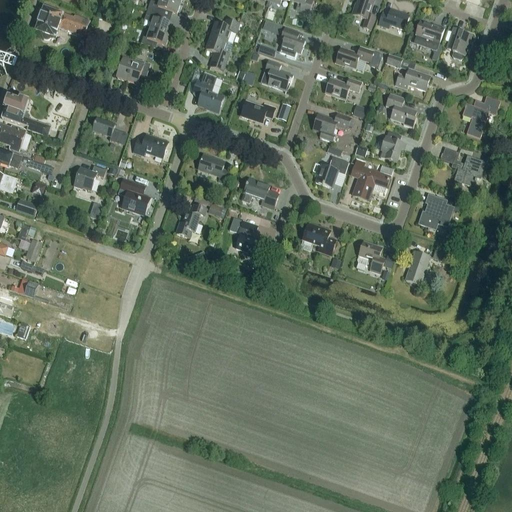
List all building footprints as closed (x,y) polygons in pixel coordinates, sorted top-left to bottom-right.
[(180,5),(165,0),(160,0),(159,5),(155,3),(152,13),(163,17),(165,11),(177,15),(180,5)] [(292,0),(292,3),(297,5),(296,11),(299,12),(309,16),(314,2),(309,0),(292,0)] [(371,32),(375,19),(369,17),(375,1),(372,0),(358,0),(356,9),(355,9),(352,16),(366,21),(363,29),(371,32)] [(74,20),(44,9),(35,32),(41,34),(41,35),(42,37),(42,38),(42,39),(43,41),(44,41),(45,42),(47,42),(48,42),(50,42),(50,41),(52,40),(53,40),(54,38),(55,39),(59,29),(85,39),(90,23),(75,17),(74,20)] [(405,32),(410,18),(391,11),(389,17),(383,15),(379,27),(389,30),(390,27),(405,32)] [(163,17),(152,13),(148,23),(152,24),(150,30),(169,37),(173,27),(161,23),(163,17)] [(211,38),(227,44),(231,33),(236,35),(239,26),(226,21),(224,28),(215,25),(211,38)] [(439,46),(445,30),(438,27),(437,29),(420,23),(416,37),(413,45),(432,52),(434,56),(433,59),(438,60),(442,47),(439,46)] [(169,37),(150,30),(148,37),(144,35),(141,45),(152,49),(154,43),(166,47),(169,37)] [(285,30),(283,36),(281,40),(284,41),(280,54),(286,57),(286,58),(295,61),(297,55),(296,54),(297,53),(301,54),(305,43),(294,39),(296,34),(285,30)] [(453,52),(452,53),(454,54),(452,58),(453,60),(461,62),(463,61),(464,57),(465,58),(472,37),(459,33),(460,32),(454,30),(447,50),(453,52)] [(223,54),(227,44),(211,38),(206,52),(215,54),(210,69),(223,73),(229,56),(223,54)] [(370,65),(374,54),(360,49),(358,56),(341,50),(336,65),(345,68),(345,67),(356,71),(359,61),(370,65)] [(259,56),(253,54),(251,61),(257,63),(259,56)] [(117,80),(127,83),(133,64),(127,62),(129,58),(119,55),(115,67),(121,69),(117,80)] [(386,67),(400,71),(403,62),(389,57),(386,67)] [(140,66),(133,64),(127,83),(137,87),(141,76),(147,77),(151,66),(141,63),(140,66)] [(269,63),(266,71),(261,85),(286,93),(289,86),(290,86),(293,78),(279,73),(281,67),(269,63)] [(431,78),(409,71),(406,78),(399,75),(395,87),(407,91),(408,87),(425,93),(431,78)] [(245,76),(239,74),(236,82),(242,84),(245,76)] [(214,79),(205,76),(203,83),(198,82),(193,95),(201,98),(198,107),(210,111),(210,112),(218,115),(224,99),(209,94),(214,79)] [(359,94),(362,85),(349,80),(347,86),(330,80),(325,95),(345,102),(349,91),(359,94)] [(47,139),(51,129),(29,121),(30,118),(26,113),(29,104),(20,102),(21,99),(10,96),(9,100),(8,99),(4,110),(5,110),(2,120),(28,129),(27,132),(47,139)] [(414,120),(416,113),(402,109),(405,101),(390,96),(385,109),(393,111),(390,121),(404,125),(403,127),(413,130),(416,121),(414,120)] [(496,118),(501,103),(486,99),(484,105),(475,102),(473,108),(466,106),(462,118),(472,121),(467,136),(480,141),(486,124),(489,115),(496,118)] [(272,121),(276,109),(264,106),(263,109),(246,103),(241,118),(262,126),(265,119),(272,121)] [(366,119),(368,108),(356,106),(354,116),(366,119)] [(289,115),(280,111),(277,119),(287,122),(289,115)] [(336,128),(347,131),(351,120),(337,116),(335,122),(318,116),(313,131),(321,134),(320,139),(333,143),(335,138),(333,137),(336,128)] [(116,145),(120,133),(114,131),(115,127),(97,120),(93,133),(111,139),(110,143),(116,145)] [(0,126),(0,136),(27,146),(30,139),(28,138),(29,136),(26,135),(26,134),(11,128),(11,130),(0,126)] [(388,133),(385,143),(381,154),(382,154),(380,159),(397,165),(404,145),(400,144),(401,138),(388,133)] [(27,146),(0,136),(0,144),(10,149),(9,152),(18,155),(20,151),(25,153),(27,146)] [(163,161),(168,145),(146,137),(144,143),(138,141),(133,154),(144,158),(145,155),(163,161)] [(481,182),(487,164),(467,158),(464,166),(456,163),(459,155),(445,150),(441,162),(452,166),(451,169),(458,171),(453,185),(461,187),(462,186),(474,190),(477,180),(481,182)] [(43,167),(22,159),(0,151),(0,165),(1,165),(0,166),(9,170),(9,168),(18,171),(20,164),(28,168),(41,173),(43,167)] [(45,161),(36,157),(34,162),(44,166),(45,161)] [(226,186),(230,174),(223,171),(225,164),(203,157),(198,172),(219,179),(218,183),(226,186)] [(344,177),(349,165),(333,159),(329,169),(322,167),(315,185),(332,190),(338,174),(344,177)] [(353,198),(368,203),(372,191),(381,194),(382,191),(385,193),(390,179),(363,170),(364,165),(357,162),(351,178),(359,180),(353,198)] [(103,180),(106,172),(94,168),(92,174),(80,169),(73,188),(82,191),(83,190),(91,193),(97,177),(103,180)] [(17,182),(11,179),(0,175),(0,190),(12,195),(17,182)] [(144,218),(150,200),(143,198),(146,189),(123,181),(118,196),(126,199),(122,211),(144,218)] [(249,181),(244,196),(241,203),(249,205),(251,198),(263,202),(261,207),(273,211),(279,197),(268,193),(270,188),(249,181)] [(35,184),(34,194),(46,195),(47,185),(35,184)] [(448,229),(453,213),(444,210),(447,203),(429,197),(426,205),(431,207),(428,216),(423,214),(419,226),(436,232),(438,226),(448,229)] [(34,219),(38,208),(20,201),(16,213),(34,219)] [(204,218),(207,211),(194,207),(192,214),(195,215),(194,219),(186,216),(183,226),(180,224),(176,236),(189,240),(191,234),(195,235),(199,221),(199,220),(200,217),(204,218)] [(222,210),(211,207),(208,216),(220,219),(222,210)] [(258,228),(243,223),(234,220),(230,232),(241,236),(236,251),(248,255),(247,259),(255,262),(262,242),(254,240),(258,228)] [(331,258),(336,242),(328,240),(331,233),(308,225),(302,243),(319,249),(318,253),(331,258)] [(25,243),(30,229),(23,227),(18,240),(25,243)] [(35,264),(42,245),(31,242),(25,260),(35,264)] [(363,244),(359,258),(357,262),(358,265),(367,268),(369,262),(373,263),(370,273),(380,276),(385,261),(379,259),(382,250),(363,244)] [(0,246),(0,256),(1,257),(6,258),(9,249),(0,246)] [(450,258),(435,253),(433,260),(447,265),(450,258)] [(420,287),(430,259),(415,254),(405,282),(420,287)] [(340,270),(341,261),(334,260),(332,269),(340,270)] [(33,300),(38,286),(29,283),(24,296),(33,300)] [(0,316),(10,320),(14,310),(2,306),(0,310),(0,316)] [(26,342),(30,328),(21,325),(17,339),(26,342)]
